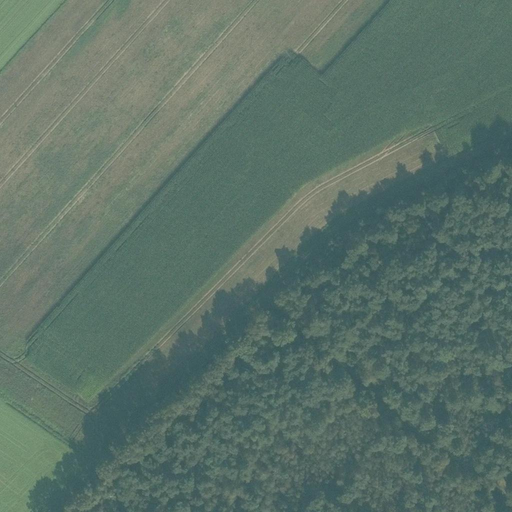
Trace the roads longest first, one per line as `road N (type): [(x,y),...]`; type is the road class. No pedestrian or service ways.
road 1 (track): [(511,472),(492,491),(264,298),(51,511)]
road 2 (track): [(264,298),(352,217),(511,133)]
